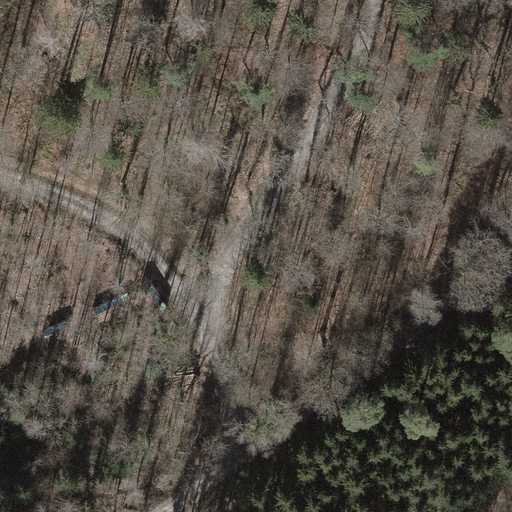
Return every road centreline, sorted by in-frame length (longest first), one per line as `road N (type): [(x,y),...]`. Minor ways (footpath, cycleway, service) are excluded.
road 1 (unclassified): [(157,511),(417,324),(511,241)]
road 2 (track): [(248,443),(189,308),(148,240),(104,211),(0,171)]
road 3 (track): [(378,0),(374,31),(344,88),(189,308)]
